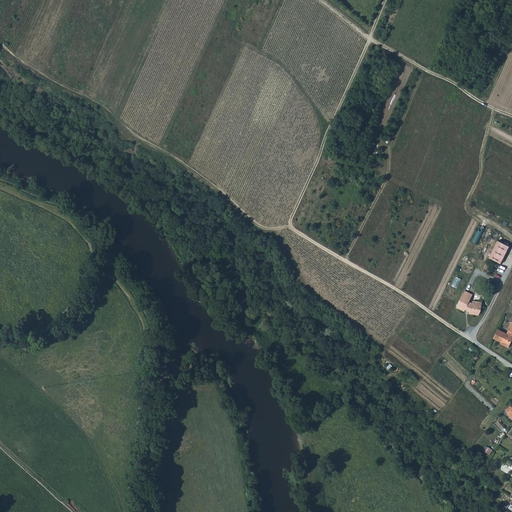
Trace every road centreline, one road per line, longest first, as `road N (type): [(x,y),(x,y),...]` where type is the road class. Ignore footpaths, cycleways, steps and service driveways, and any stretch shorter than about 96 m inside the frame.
road 1 (track): [(445,511),(362,410),(253,299),(96,152),(0,89)]
road 2 (track): [(471,339),(293,228),(258,225),(180,159),(0,42)]
road 3 (track): [(293,228),(320,150),(320,124),(286,70),(230,37),(246,0)]
road 4 (track): [(511,116),(370,39),(322,0)]
road 5 (unclassified): [(148,511),(159,384)]
